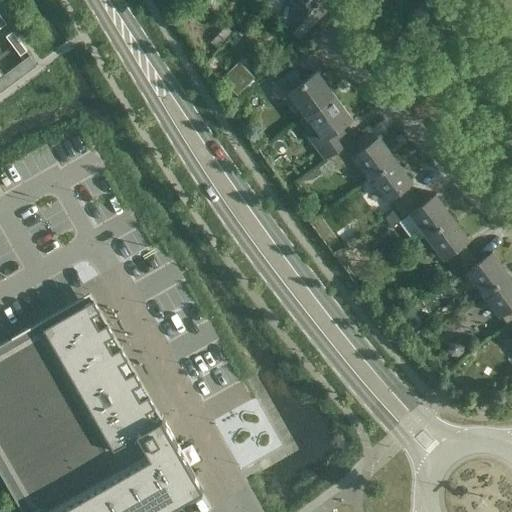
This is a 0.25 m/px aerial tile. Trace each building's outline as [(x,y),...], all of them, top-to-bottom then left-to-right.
[(288,0),(307,17),(292,33),(298,38),(325,10),(320,5),(325,0),(288,0)] [(211,42),(216,47),(228,34),(223,29),(211,42)] [(12,31),(5,36),(13,46),(19,41),(12,31)] [(19,41),(13,46),(20,55),(26,51),(19,41)] [(238,61),(220,79),(237,96),(255,77),(238,61)] [(306,115),(333,95),(316,72),(303,81),(294,68),(278,80),(270,86),(280,99),(289,92),(306,115)] [(333,95),(306,115),(316,127),(307,133),(315,144),(326,160),(330,157),(329,157),(349,142),(338,127),(350,118),(333,95)] [(349,142),(330,157),(338,167),(354,156),(370,177),(395,158),(379,136),(356,151),(349,142)] [(370,177),(390,204),(380,211),(384,216),(389,212),(414,194),(406,184),(412,180),(395,158),(370,177)] [(411,213),(426,234),(452,215),(436,193),(421,204),(414,194),(389,212),(384,216),(384,217),(392,227),(411,213)] [(452,215),(426,234),(443,257),(444,256),(451,266),(470,252),(463,242),(468,237),(452,215)] [(470,252),(451,266),(459,277),(467,271),(483,292),(509,273),(492,251),(478,262),(470,252)] [(511,277),(509,273),(483,292),(500,314),(508,324),(511,320),(511,277)] [(0,471),(22,510),(22,511),(21,511),(159,511),(202,488),(202,487),(161,416),(93,297),(43,325),(43,326),(0,350),(0,471)] [(448,350),(451,355),(457,355),(462,351),(463,346),(459,341),(453,341),(448,344),(448,350)]
